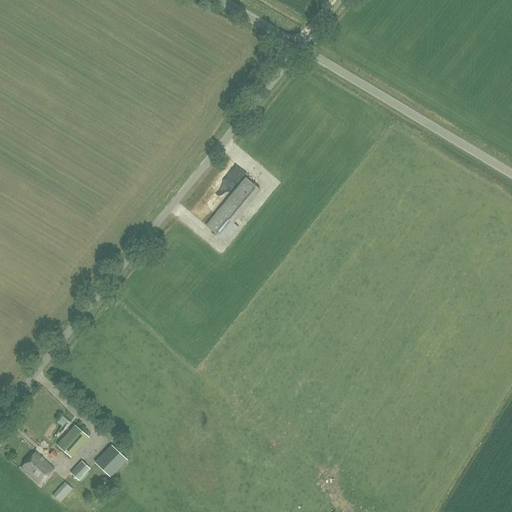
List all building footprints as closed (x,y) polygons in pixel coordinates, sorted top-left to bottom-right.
[(209,190),(222,202),(240,182),(227,171),(209,190)] [(227,243),(239,228),(234,224),(261,191),(246,178),(206,226),(227,243)] [(198,206),(206,217),(218,208),(209,197),(198,206)] [(56,427),(61,430),(72,415),(67,412),(56,427)] [(71,457),(88,439),(75,425),(68,433),(61,440),(63,442),(59,446),(71,457)] [(111,477),(127,460),(112,445),(95,462),(111,477)] [(40,484),(54,468),(36,452),(22,468),(40,484)] [(79,480),(90,468),(82,461),(71,473),(79,480)] [(60,503),(72,489),(65,482),(52,495),(60,503)]
